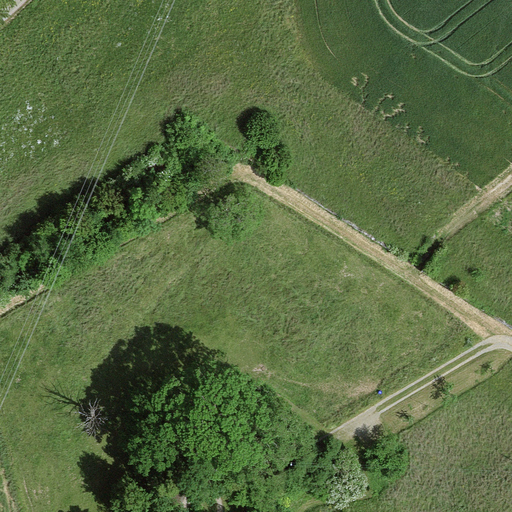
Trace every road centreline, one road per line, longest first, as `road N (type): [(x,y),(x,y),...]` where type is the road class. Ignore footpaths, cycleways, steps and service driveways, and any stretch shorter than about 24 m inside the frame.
road 1 (track): [(0,309),(210,179),(236,176),(501,344)]
road 2 (track): [(511,174),(434,234),(402,276)]
